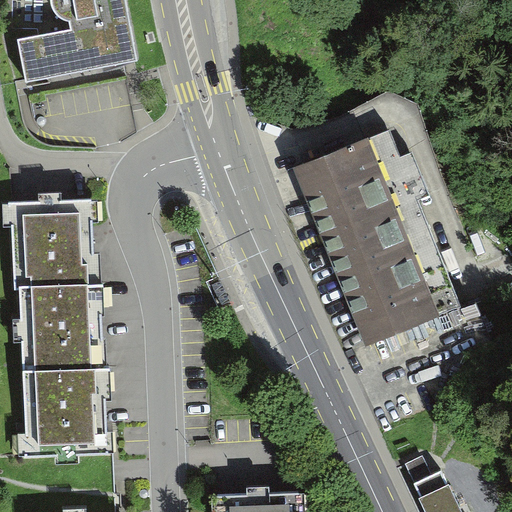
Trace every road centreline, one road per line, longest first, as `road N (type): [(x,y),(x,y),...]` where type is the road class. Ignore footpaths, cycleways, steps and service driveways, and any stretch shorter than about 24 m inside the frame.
road 1 (secondary): [(383,511),(278,289),(224,150)]
road 2 (residential): [(144,177),(132,215),(158,319),(166,511)]
road 3 (residential): [(144,177),(41,164),(16,154),(0,124)]
road 4 (secondary): [(224,150),(181,0)]
